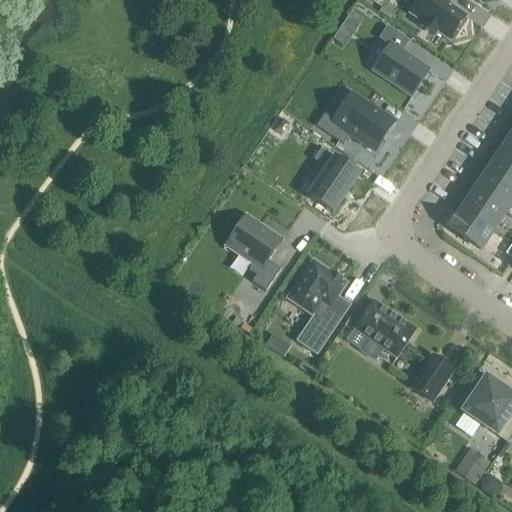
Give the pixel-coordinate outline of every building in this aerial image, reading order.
[(444,3),(446,0),(419,0),(409,15),(423,25),(421,28),(434,37),(436,34),(449,42),(456,31),(458,33),(466,21),(463,20),(465,17),(449,6),(444,3)] [(347,19),(342,27),(353,35),(359,26),(347,19)] [(389,47),(372,72),(411,99),(429,71),(401,53),(408,43),(387,28),(379,40),(389,47)] [(351,95),(333,122),(331,124),(338,128),(332,138),(343,146),(350,136),(374,153),(394,124),(351,95)] [(511,141),(509,139),(497,157),(511,167),(511,141)] [(313,161),(326,170),(307,198),(332,215),(358,176),(320,150),(313,161)] [(511,167),(497,157),(485,175),(511,193),(511,167)] [(511,203),(511,193),(485,175),(473,193),(504,214),(511,203)] [(504,214),(473,193),(461,211),(492,232),(504,214)] [(492,232),(461,211),(448,230),(449,231),(449,230),(480,251),(492,232)] [(251,284),(265,293),(280,271),(268,263),(282,242),(245,217),(225,248),(252,266),(248,272),(256,277),(251,284)] [(312,262),(286,301),(312,318),(296,343),(316,356),(350,307),(337,298),(346,285),(312,262)] [(367,341),(359,352),(374,362),(382,351),(396,360),(415,331),(372,303),(353,331),(367,341)] [(432,357),(410,389),(432,404),(453,372),(432,357)] [(301,363),(297,369),(309,377),(313,371),(301,363)] [(511,413),(511,396),(485,379),(461,413),(496,437),(511,413)] [(463,459),(453,473),(473,487),(483,473),(463,459)] [(483,478),(479,484),(481,491),(491,497),(498,497),(502,491),(501,484),(490,477),(483,478)]
